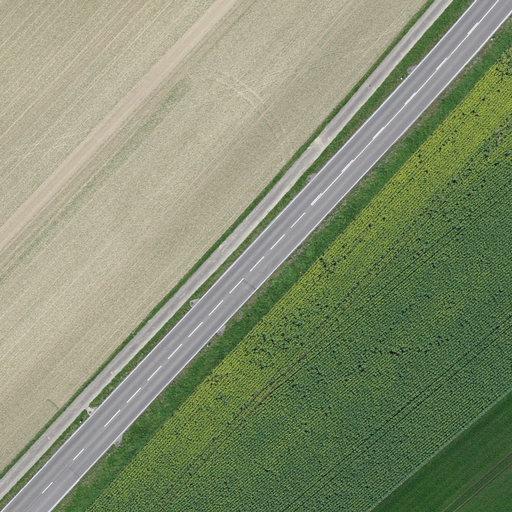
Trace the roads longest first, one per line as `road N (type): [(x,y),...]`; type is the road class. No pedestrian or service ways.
road 1 (secondary): [(29,511),(497,0)]
road 2 (track): [(0,490),(443,0)]
